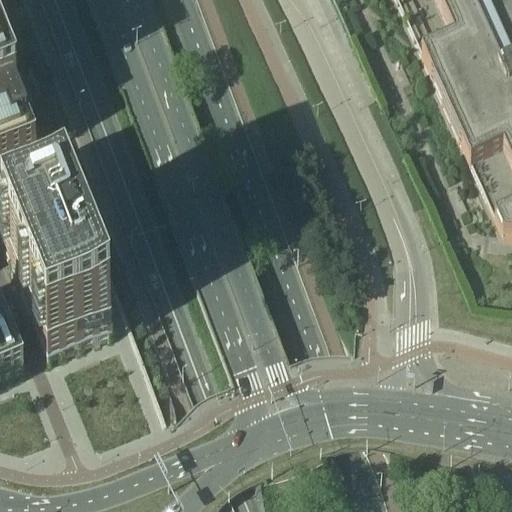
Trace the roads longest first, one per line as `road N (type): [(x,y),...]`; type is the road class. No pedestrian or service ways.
road 1 (trunk): [(50,0),(247,511)]
road 2 (trunk): [(368,511),(175,0)]
road 3 (primary): [(100,0),(253,403),(260,443)]
road 4 (primary): [(322,421),(278,382),(137,0)]
road 5 (secondary): [(260,443),(90,501),(0,505)]
road 6 (primary): [(511,433),(396,416),(322,421)]
